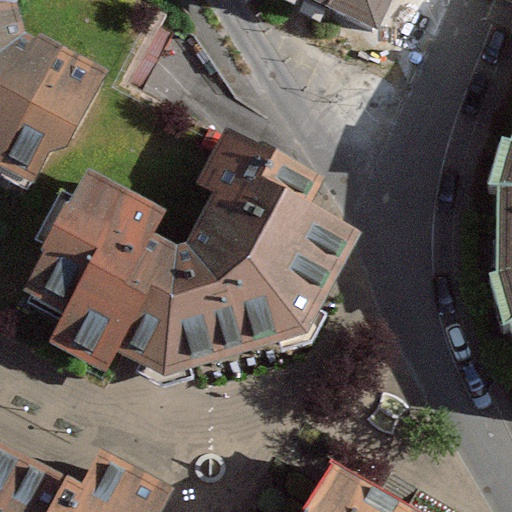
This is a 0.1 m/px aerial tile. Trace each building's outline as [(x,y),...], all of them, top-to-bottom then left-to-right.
[(0,0),(0,176),(33,191),(97,75),(26,35),(16,0),(0,0)] [(170,18),(137,0),(16,0),(26,35),(97,75),(33,191),(0,176),(0,231),(4,234),(0,243),(0,318),(60,348),(70,320),(27,300),(96,182),(166,220),(155,243),(185,257),(214,199),(198,192),(225,137),(128,86),(170,18)] [(401,0),(297,0),(383,40),(401,0)] [(166,220),(96,182),(27,300),(70,320),(60,348),(117,377),(130,359),(166,380),(315,341),(360,237),(312,213),(321,189),(225,137),(198,192),(214,199),(185,257),(155,243),(166,220)] [(0,511),(173,511),(184,490),(108,453),(93,485),(0,440),(0,511)] [(400,511),(337,476),(316,511),(400,511)]
